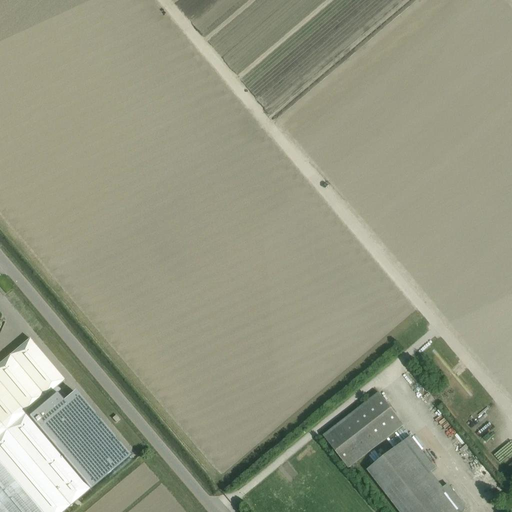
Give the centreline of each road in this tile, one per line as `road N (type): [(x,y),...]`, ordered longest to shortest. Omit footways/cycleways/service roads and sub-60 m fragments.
road 1 (track): [(163,0),(511,414)]
road 2 (residential): [(217,511),(0,256)]
